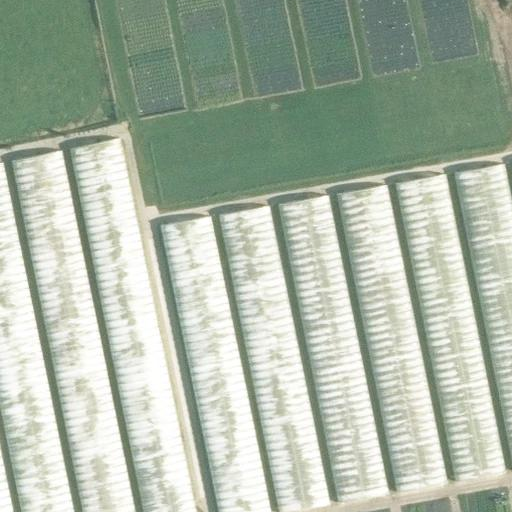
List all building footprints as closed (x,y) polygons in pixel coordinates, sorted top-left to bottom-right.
[(0,462),(58,497),(85,493),(33,416),(87,449),(71,353),(93,385),(89,387),(149,474),(154,505),(187,500),(124,110),(75,191),(63,119),(19,192),(0,180),(0,462)] [(277,143),(231,269),(175,203),(204,511),(235,511),(254,510),(249,457),(326,391),(400,384),(511,424),(511,185),(404,196),(408,233),(339,154),(347,239),(278,159),(277,143)] [(507,152),(465,157),(466,167),(508,162),(507,152)] [(416,167),(417,176),(442,173),(441,164),(416,167)] [(176,211),(178,220),(211,212),(209,203),(176,211)] [(373,450),(375,473),(385,473),(383,449),(373,450)] [(275,499),(294,499),(295,460),(275,460),(275,499)]
